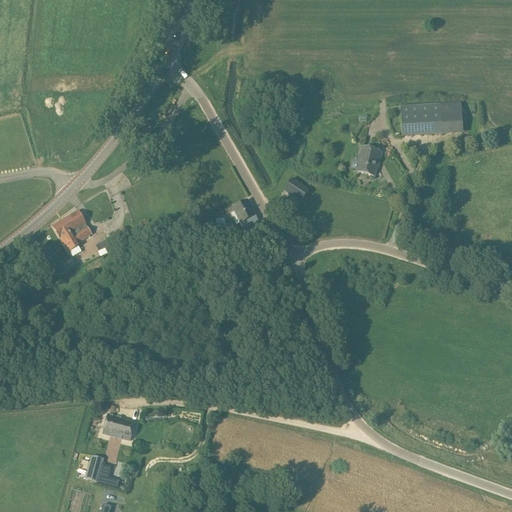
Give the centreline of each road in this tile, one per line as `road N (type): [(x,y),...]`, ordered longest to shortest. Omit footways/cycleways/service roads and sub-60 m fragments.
road 1 (unclassified): [(511,493),(366,431),(335,382),(291,256)]
road 2 (tertiary): [(0,250),(80,179),(165,63)]
road 3 (unclassified): [(291,256),(200,97),(165,63)]
road 4 (unclassified): [(511,289),(367,245),(329,244),(291,256)]
